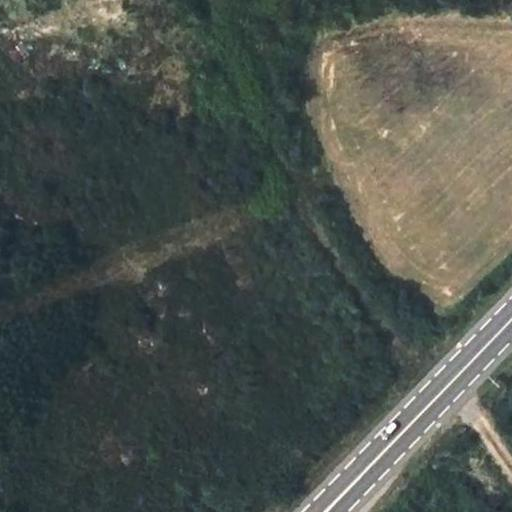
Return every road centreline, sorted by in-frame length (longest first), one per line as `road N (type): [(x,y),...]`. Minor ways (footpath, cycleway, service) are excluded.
road 1 (track): [(200,0),(213,50),(308,222),(413,368),(511,471)]
road 2 (primary): [(326,511),(511,320)]
